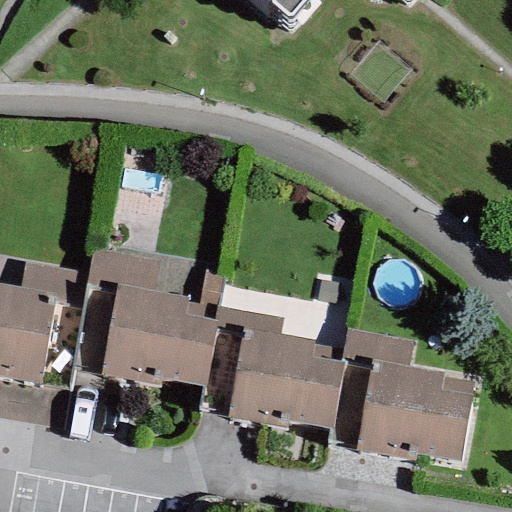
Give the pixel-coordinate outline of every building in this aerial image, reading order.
[(213,0),(289,61),(316,32),(314,26),(307,19),(323,0),(344,0),(373,22),(383,22),(387,18),(406,33),(430,10),(432,4),(426,0),(213,0)] [(55,293),(0,281),(0,374),(67,387),(71,366),(82,307),(53,302),(55,293)] [(82,307),(71,366),(159,382),(161,374),(204,382),(213,330),(216,317),(183,311),(186,294),(115,281),(113,290),(86,285),(82,307)] [(249,336),(213,330),(204,382),(199,409),(283,425),(285,416),(330,424),(342,359),(310,352),(312,337),(251,326),(249,336)] [(377,366),(342,359),(330,424),(327,440),(415,456),(417,448),(460,456),(472,390),(439,384),(442,370),(378,358),(377,366)]
